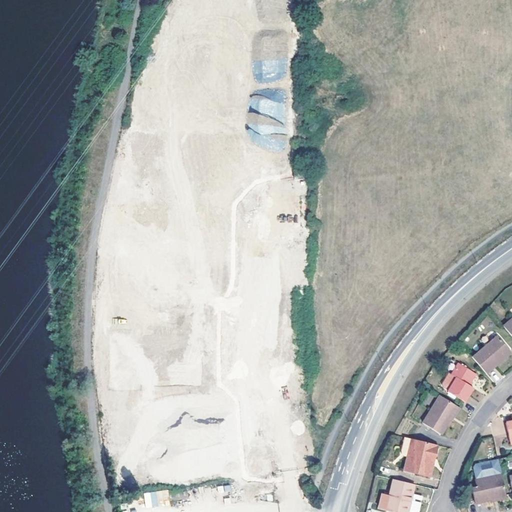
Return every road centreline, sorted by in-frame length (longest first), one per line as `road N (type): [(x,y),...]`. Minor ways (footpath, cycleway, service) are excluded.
road 1 (secondary): [(335,511),(385,383),(445,303),(511,248)]
road 2 (residential): [(232,201),(218,383),(234,404),(243,488)]
road 3 (track): [(214,28),(224,51),(232,201)]
road 4 (residential): [(442,511),(462,444),(511,383)]
